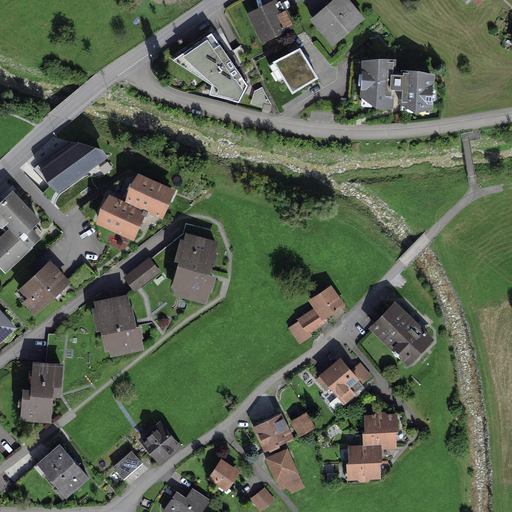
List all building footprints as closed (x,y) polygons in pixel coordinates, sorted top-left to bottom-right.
[(347,0),(335,0),(310,22),(333,48),(365,21),(347,0)] [(276,1),(247,16),(262,45),(296,28),(287,10),(285,11),(280,2),(277,3),(276,1)] [(209,97),(239,105),(248,87),(212,36),(173,62),(211,88),(209,97)] [(300,51),(273,64),(293,97),(319,81),(300,51)] [(361,62),(360,109),(372,109),(376,112),(394,112),(394,94),(390,94),(391,77),(395,77),(396,63),(361,62)] [(400,102),(400,108),(416,117),(433,112),(435,77),(419,74),(401,73),(395,77),(391,77),(390,94),(394,94),(402,94),(402,103),(400,102)] [(262,88),(254,92),(251,105),(271,111),(272,105),(262,88)] [(53,183),(59,189),(108,153),(102,145),(73,137),(38,163),(47,177),(53,183)] [(176,186),(138,169),(129,182),(125,198),(147,209),(162,216),(176,186)] [(6,229),(0,234),(0,266),(5,272),(36,244),(33,242),(41,235),(32,225),(41,217),(13,186),(0,197),(0,222),(2,225),(6,221),(10,225),(6,229)] [(125,198),(109,191),(100,203),(96,220),(134,237),(147,209),(125,198)] [(175,285),(173,292),(206,301),(209,290),(212,290),(217,271),(211,269),(213,261),(215,262),(219,250),(216,249),(219,238),(185,229),(184,235),(180,234),(175,255),(179,256),(172,284),(175,285)] [(149,256),(123,275),(135,291),(161,271),(149,256)] [(29,296),(23,301),(36,314),(73,280),(51,257),(34,270),(20,286),(29,296)] [(331,282),(308,297),(314,306),(322,319),(324,318),(345,303),(331,282)] [(128,290),(94,297),(95,304),(92,304),(97,326),(100,325),(105,348),(109,347),(111,354),(145,347),(142,335),(144,334),(141,320),(136,321),(132,301),(130,302),(128,290)] [(395,297),(369,324),(408,363),(435,336),(395,297)] [(322,319),(314,306),(298,317),(299,320),(306,330),(309,329),(311,332),(326,322),(324,318),(322,319)] [(0,307),(0,342),(18,326),(0,307)] [(306,330),(299,320),(288,327),(300,343),(313,334),(311,332),(309,329),(306,330)] [(341,354),(319,372),(320,374),(316,378),(327,391),(331,387),(338,395),(329,402),(336,410),(357,393),(356,391),(363,385),(362,384),(358,378),(360,376),(352,368),(341,354)] [(20,417),(51,420),(53,400),(55,400),(56,393),(61,393),(64,360),(33,357),(31,385),(23,384),(20,417)] [(372,375),(360,361),(352,368),(360,376),(358,378),(362,384),(372,375)] [(266,415),(253,424),(265,449),(268,448),(279,443),(293,435),(293,434),(284,417),(281,410),(266,415)] [(293,418),(291,419),(298,431),(300,435),(316,426),(306,410),(293,418)] [(365,429),(396,427),(399,427),(398,410),(364,412),(365,429)] [(291,414),(284,417),(293,434),(298,431),(291,419),(293,418),(291,414)] [(160,419),(139,437),(162,464),(183,446),(160,419)] [(362,443),(382,442),(382,447),(397,446),(396,427),(365,429),(361,429),(362,441),(362,443)] [(60,440),(37,460),(38,461),(34,464),(41,472),(45,469),(59,486),(56,489),(63,498),(90,475),(60,440)] [(348,442),(349,459),(380,457),(383,457),(382,442),(362,443),(362,441),(348,442)] [(279,443),(268,448),(271,454),(282,449),(279,443)] [(271,454),(266,456),(281,489),(287,486),(292,493),(305,487),(287,446),(282,449),(271,454)] [(132,449),(113,465),(130,485),(149,469),(132,449)] [(222,456),(208,476),(227,490),(241,469),(222,456)] [(381,477),(380,457),(349,459),(346,459),(347,478),(358,478),(360,480),(369,480),(370,477),(381,477)] [(177,488),(162,510),(164,511),(201,511),(211,498),(192,486),(186,495),(177,488)] [(275,499),(265,486),(250,497),(260,510),(275,499)]
